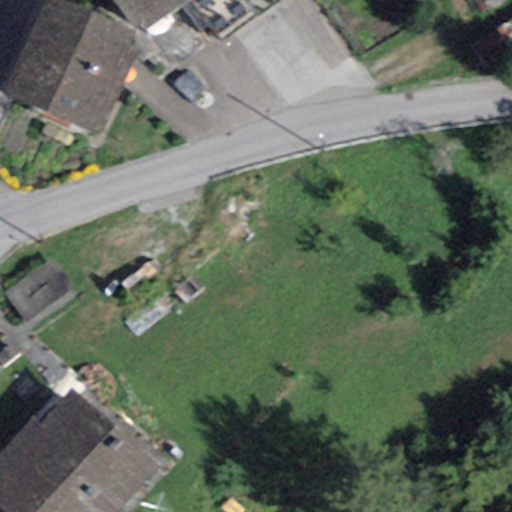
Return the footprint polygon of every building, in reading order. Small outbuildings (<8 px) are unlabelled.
[(105,0),(137,48),(209,0),(105,0)] [(511,0),(469,0),(481,23),(511,1),(511,0)] [(136,48),(48,5),(29,44),(32,46),(3,106),(94,150),(138,59),(132,56),(136,48)] [(511,23),(472,52),(494,79),(511,69),(511,23)] [(75,298),(52,264),(4,296),(28,330),(75,298)] [(115,511),(151,474),(72,401),(0,477),(0,502),(10,511),(115,511)]
